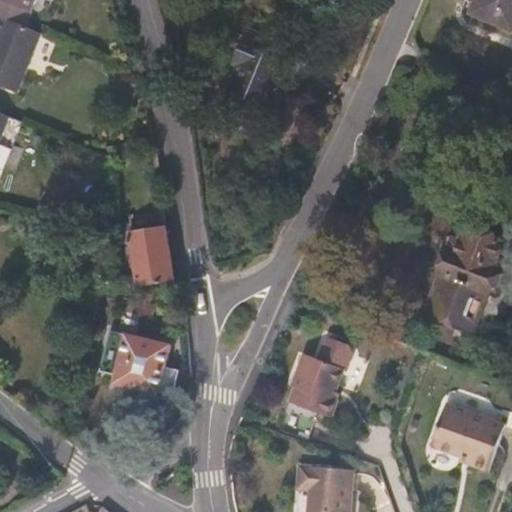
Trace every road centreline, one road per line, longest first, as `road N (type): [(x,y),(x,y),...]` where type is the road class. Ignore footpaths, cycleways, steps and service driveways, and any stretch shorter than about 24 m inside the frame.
road 1 (residential): [(383,46),(283,271),(201,313)]
road 2 (secondary): [(137,0),(172,122),(201,313)]
road 3 (residential): [(383,46),(511,90)]
road 4 (residential): [(0,401),(105,482)]
road 5 (residential): [(209,422),(149,467),(105,482)]
